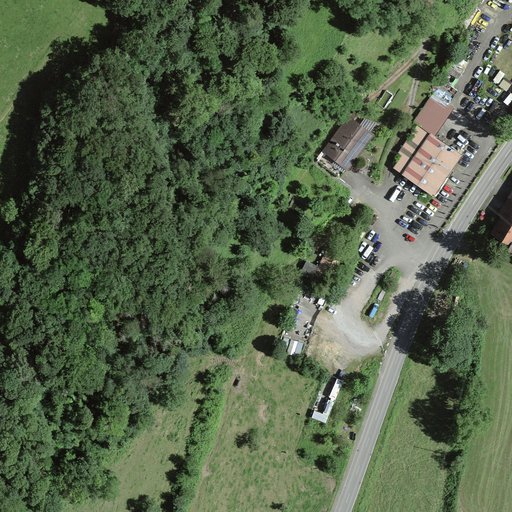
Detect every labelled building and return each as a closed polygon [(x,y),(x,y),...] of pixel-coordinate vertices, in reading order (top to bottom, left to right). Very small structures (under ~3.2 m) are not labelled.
[(438,76),(428,90),(433,94),(448,104),(458,90),(438,76)] [(505,78),(500,84),(506,88),(511,82),(505,78)] [(418,122),(436,134),(454,109),(448,104),(433,94),(415,120),(418,122)] [(347,164),(349,165),(372,134),(349,118),(326,149),(347,164)] [(393,166),(434,195),(463,153),(436,134),(418,122),(399,150),(402,153),(393,166)] [(347,164),(326,149),(317,161),(338,176),(347,164)] [(511,200),(503,216),(511,221),(511,200)] [(511,221),(503,216),(493,231),(511,241),(511,221)] [(321,270),(332,275),(341,257),(330,252),(321,270)]
